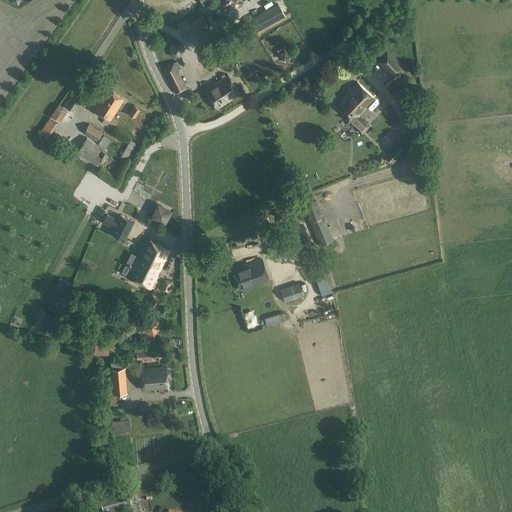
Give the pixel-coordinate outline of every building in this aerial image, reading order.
[(194,30),(203,25),(197,15),(189,20),(194,30)] [(232,34),(225,37),(229,45),(252,34),(247,24),(231,31),(232,34)] [(218,38),(204,47),(210,57),(224,47),(218,38)] [(178,59),(184,52),(179,43),(169,45),(168,55),(178,59)] [(285,50),(283,47),(278,50),(283,59),(289,56),(285,50)] [(387,49),(375,60),(396,80),(407,69),(387,49)] [(212,59),(217,66),(226,60),(221,53),(212,59)] [(174,63),(162,67),(176,94),(176,95),(177,94),(187,89),(177,70),(180,68),(177,62),(174,63)] [(217,109),(240,93),(238,90),(228,75),(205,90),(217,109)] [(336,105),(347,115),(344,118),(362,134),(370,126),(359,116),(375,99),(357,82),(336,105)] [(70,88),(58,105),(62,108),(65,104),(72,110),(84,93),(76,87),(74,90),(70,88)] [(107,126),(110,121),(124,99),(107,88),(93,110),(105,118),(102,122),(107,126)] [(129,114),(135,118),(141,110),(134,106),(129,114)] [(58,124),(49,118),(40,132),(49,138),(58,124)] [(83,133),(96,142),(102,133),(89,124),(83,133)] [(108,151),(105,149),(111,140),(103,135),(97,144),(87,137),(77,153),(98,166),(108,151)] [(136,144),(130,141),(121,156),(127,160),(136,144)] [(398,143),(384,157),(393,164),(406,150),(398,143)] [(317,199),(303,205),(320,246),(334,241),(317,199)] [(134,221),(120,214),(118,219),(107,214),(103,222),(104,223),(113,227),(111,233),(124,239),(134,221)] [(272,233),(278,252),(309,242),(303,223),(272,233)] [(131,257),(127,264),(132,267),(128,276),(127,277),(135,280),(151,288),(151,287),(154,288),(157,281),(155,280),(170,250),(159,244),(147,238),(136,259),(131,257)] [(249,264),(234,269),(240,290),(242,289),(268,280),(262,260),(249,264)] [(217,264),(219,271),(228,268),(226,262),(217,264)] [(55,287),(66,291),(70,282),(59,278),(55,287)] [(166,281),(161,290),(167,292),(172,283),(166,281)] [(285,302),(304,296),(300,283),(280,289),(285,302)] [(160,301),(153,298),(149,306),(155,309),(160,301)] [(264,319),(267,327),(286,321),(283,312),(264,319)] [(140,330),(154,337),(160,323),(143,315),(138,326),(141,328),(140,330)] [(95,350),(95,355),(108,356),(109,352),(109,346),(96,345),(95,350)] [(143,347),(135,347),(136,352),(138,352),(138,359),(146,359),(146,362),(152,362),(152,358),(159,357),(158,350),(144,351),(143,347)] [(128,393),(125,367),(110,369),(113,394),(128,393)] [(143,390),(168,388),(167,367),(141,370),(143,390)] [(151,412),(150,403),(140,404),(141,413),(151,412)] [(129,421),(113,422),(114,433),(130,431),(129,421)] [(112,511),(131,507),(128,496),(100,504),(102,511),(112,511)]
